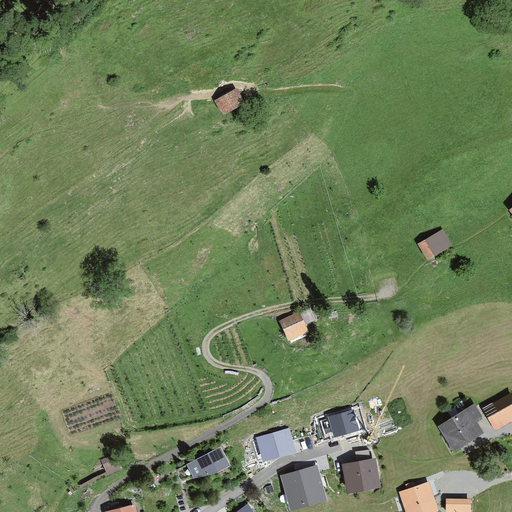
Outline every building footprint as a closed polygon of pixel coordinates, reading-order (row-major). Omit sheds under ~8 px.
[(236,90),(215,102),(223,117),(245,105),(236,90)] [(443,230),(418,245),(427,261),(453,246),(443,230)] [(310,308),(279,322),(288,343),(309,333),(305,325),(316,320),(310,308)] [(482,406),(495,429),(511,418),(511,391),(511,389),(482,406)] [(483,414),(475,401),(439,424),(454,448),(484,429),(476,418),(483,414)] [(353,411),(330,417),(335,436),(358,430),(353,411)] [(290,428),(256,437),(262,459),(296,450),(290,428)] [(218,472),(231,465),(220,445),(187,463),(194,477),(218,472)] [(347,490),(380,485),(375,456),(342,462),(347,490)] [(316,468),(283,476),(290,504),(323,497),(316,468)] [(429,479),(398,490),(405,511),(426,511),(439,508),(429,479)] [(449,511),(470,511),(471,497),(446,497),(446,511),(449,511)] [(106,511),(137,511),(135,502),(105,510),(106,511)] [(255,511),(248,502),(234,511),(255,511)]
